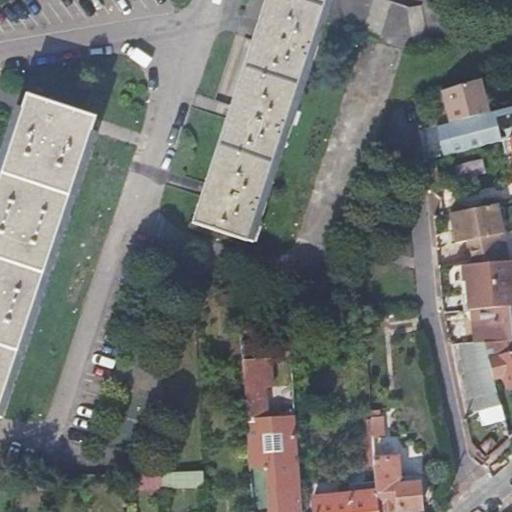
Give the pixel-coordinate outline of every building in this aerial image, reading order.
[(262,0),(190,222),(245,240),(323,0),(262,0)] [(490,112),(479,79),(440,91),(442,97),(445,108),(441,109),(420,115),(423,130),(437,126),(445,124),(490,112)] [(21,108),(0,169),(0,397),(93,116),(25,93),(21,108)] [(0,149),(0,169),(21,108),(15,106),(0,149)] [(511,106),(490,112),(445,124),(437,126),(444,155),(484,145),(484,144),(507,138),(511,159),(511,106)] [(499,217),(496,203),(449,212),(455,242),(494,234),(493,226),(499,225),(497,218),(499,217)] [(511,262),(489,265),(490,277),(475,278),(476,296),(511,293),(511,262)] [(511,304),(471,309),(474,345),(483,344),(497,343),(511,342),(511,304)] [(264,321),(239,323),(241,338),(266,336),(264,321)] [(511,342),(497,343),(483,344),(492,378),(503,376),(506,387),(511,391),(511,390),(511,342)] [(474,345),(457,346),(455,346),(473,413),(500,406),(492,378),(483,344),(474,345)] [(239,361),(249,511),(300,511),(294,417),(264,419),(262,386),(270,385),(268,359),(239,361)] [(371,436),(372,437),(382,437),(380,417),(379,417),(378,410),(369,411),(370,420),(371,436)] [(374,465),(373,458),(371,436),(370,420),(361,421),(365,466),(374,465)] [(399,476),(397,457),(373,458),(374,465),(376,491),(377,511),(417,511),(420,510),(418,483),(400,485),(399,476)] [(160,486),(202,485),(201,471),(160,471),(160,486)] [(159,485),(159,472),(124,472),(124,486),(159,485)] [(417,474),(399,476),(400,485),(418,483),(417,474)] [(313,511),(377,511),(376,491),(312,499),(313,511)]
